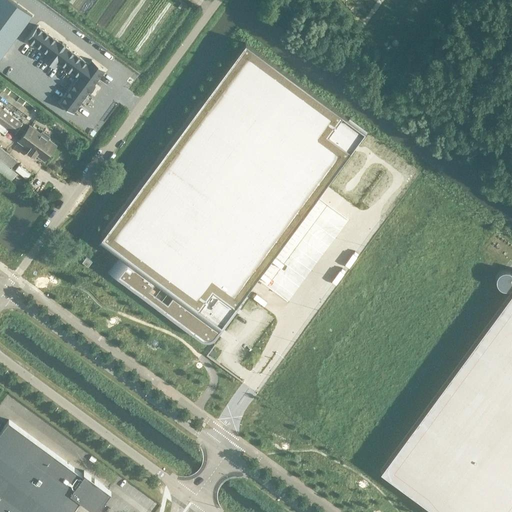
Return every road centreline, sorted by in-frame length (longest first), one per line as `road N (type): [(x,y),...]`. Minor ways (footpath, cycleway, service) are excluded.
road 1 (unclassified): [(4,291),(220,0)]
road 2 (tertiary): [(227,454),(4,291)]
road 3 (tertiary): [(0,356),(195,499)]
